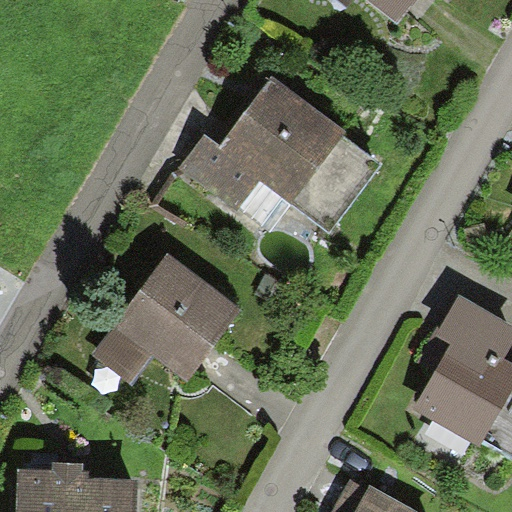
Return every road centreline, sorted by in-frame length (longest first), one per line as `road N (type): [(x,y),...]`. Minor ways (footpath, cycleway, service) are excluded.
road 1 (residential): [(264,511),(511,84)]
road 2 (residential): [(203,0),(0,366)]
